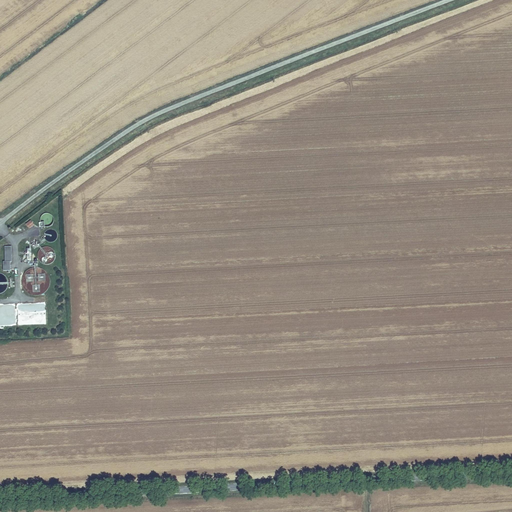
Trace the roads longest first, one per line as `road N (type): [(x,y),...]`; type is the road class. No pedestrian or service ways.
road 1 (tertiary): [(0,500),(511,471)]
road 2 (unclassified): [(0,222),(157,112),(447,0)]
